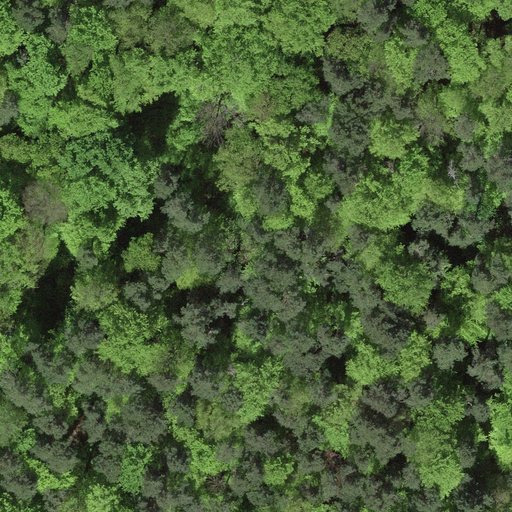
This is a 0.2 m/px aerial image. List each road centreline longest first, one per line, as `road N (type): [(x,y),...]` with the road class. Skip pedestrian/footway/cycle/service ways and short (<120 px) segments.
road 1 (track): [(142,511),(511,186)]
road 2 (track): [(91,0),(54,52),(0,361)]
